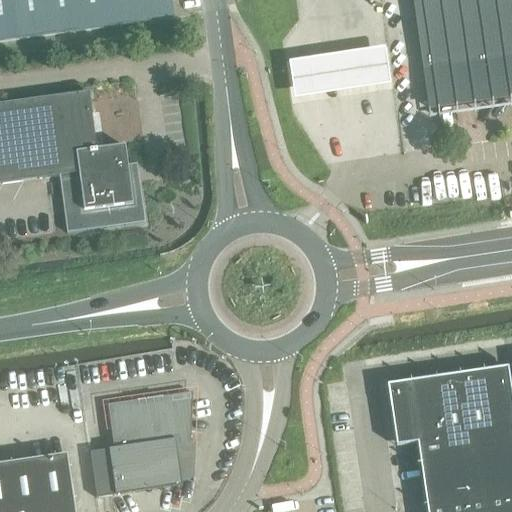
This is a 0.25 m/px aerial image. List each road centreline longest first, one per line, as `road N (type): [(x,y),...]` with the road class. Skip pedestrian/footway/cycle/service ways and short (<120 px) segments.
road 1 (unclassified): [(380,511),(360,374),(508,350),(511,374)]
road 2 (unclassified): [(246,225),(214,0)]
road 3 (secondary): [(0,330),(198,296)]
road 4 (secondary): [(325,277),(511,252)]
road 5 (unclassified): [(228,511),(259,446),(268,351)]
